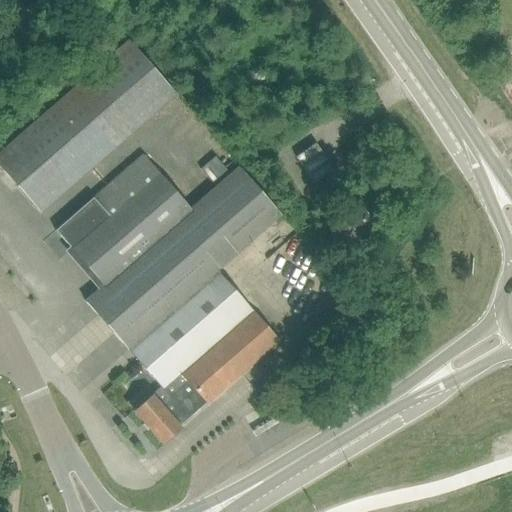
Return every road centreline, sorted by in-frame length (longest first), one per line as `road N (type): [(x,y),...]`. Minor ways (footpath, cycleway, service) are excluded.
road 1 (secondary): [(477,155),(372,0)]
road 2 (primary): [(246,491),(399,399)]
road 3 (primary): [(503,309),(399,399)]
road 4 (unclassified): [(65,462),(5,341)]
road 5 (primary): [(399,399),(511,352)]
